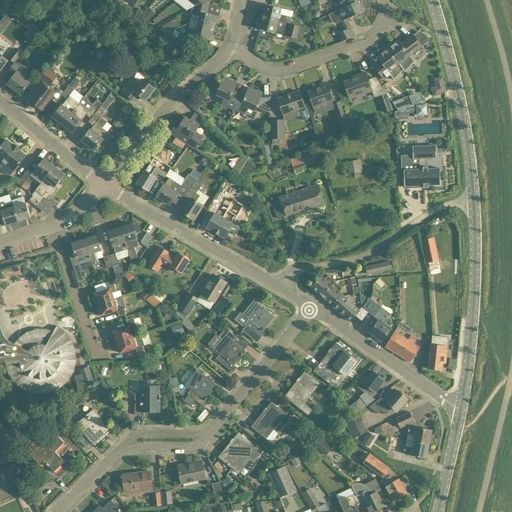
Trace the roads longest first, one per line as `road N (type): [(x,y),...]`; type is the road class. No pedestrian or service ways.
road 1 (residential): [(281,286),(292,272),(353,259),(437,207),(473,199)]
road 2 (tertiary): [(458,409),(472,311),(473,199)]
road 3 (residential): [(281,286),(103,184)]
road 4 (tertiary): [(473,199),(463,118),(431,0)]
road 5 (residential): [(385,0),(385,21),(365,44),(289,70),(260,66),(230,48)]
road 6 (residential): [(103,184),(159,114),(230,48)]
road 7 (residential): [(458,409),(311,306)]
road 8 (residential): [(208,435),(311,306)]
road 9 (track): [(472,311),(509,386),(456,422)]
road 10 (residential): [(97,365),(52,228)]
road 11 (residential): [(103,184),(0,99)]
